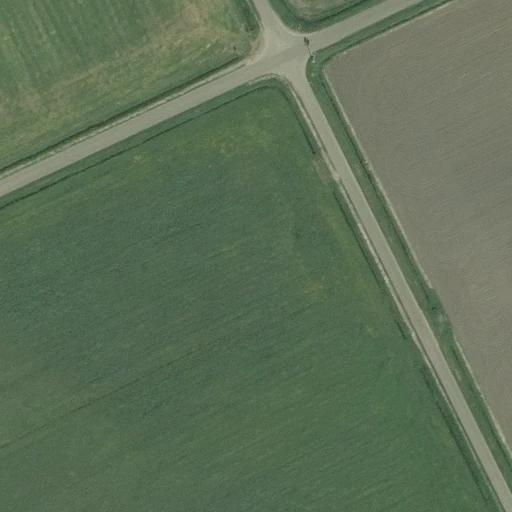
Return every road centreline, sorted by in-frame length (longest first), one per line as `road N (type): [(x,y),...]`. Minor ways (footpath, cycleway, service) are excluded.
road 1 (unclassified): [(511,509),(287,56)]
road 2 (unclassified): [(287,56),(0,190)]
road 3 (unclassified): [(409,0),(287,56)]
